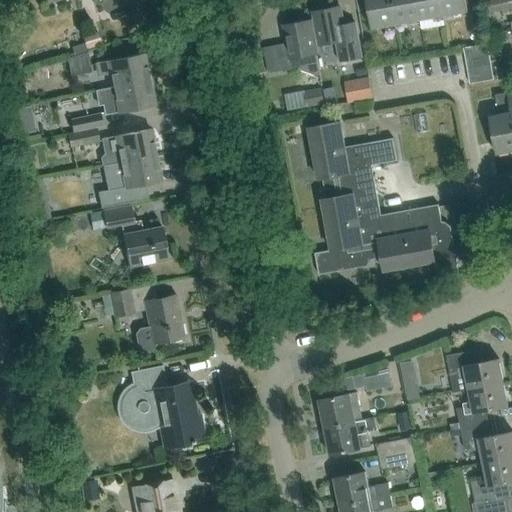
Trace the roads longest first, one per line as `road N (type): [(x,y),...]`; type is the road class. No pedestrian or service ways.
road 1 (residential): [(282,373),(236,264),(177,0)]
road 2 (residential): [(282,373),(396,338),(511,283)]
road 3 (residential): [(294,511),(271,398),(282,373)]
